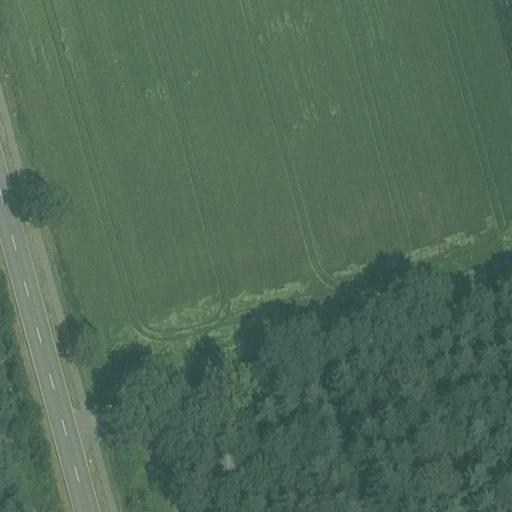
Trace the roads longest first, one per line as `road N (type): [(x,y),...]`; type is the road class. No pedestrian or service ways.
road 1 (unclassified): [(70,430),(511,298)]
road 2 (secondary): [(0,169),(70,430)]
